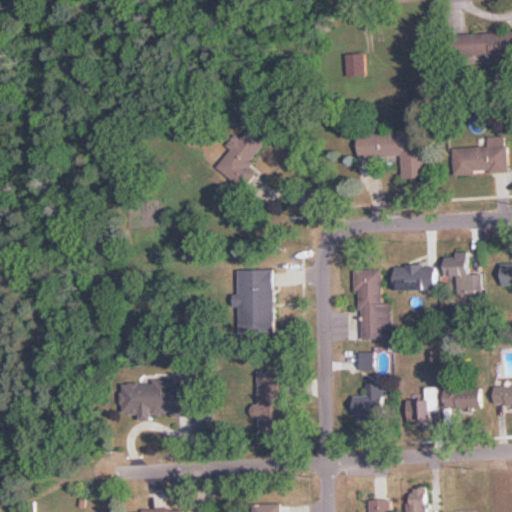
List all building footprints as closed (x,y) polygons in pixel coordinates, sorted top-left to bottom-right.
[(511,57),(511,30),(455,30),(455,58),(511,57)] [(347,75),(366,75),(366,53),(347,53),(347,75)] [(218,166),(244,187),(259,169),(251,162),(268,141),(248,124),(229,147),(232,149),(218,166)] [(429,130),(360,133),(361,157),(404,156),(404,178),(431,177),(429,130)] [(510,173),(509,135),(489,135),(489,146),(455,147),(456,174),(510,173)] [(459,295),(476,294),(474,254),(446,255),(447,276),(458,276),(459,295)] [(511,261),(503,262),(503,286),(511,286),(511,261)] [(396,265),(396,290),(439,290),(439,265),(396,265)] [(278,269),(240,269),(240,306),(242,307),(241,334),(277,334),(278,269)] [(392,304),(384,304),(384,270),(361,270),(361,339),(392,339),(392,304)] [(377,372),(377,354),(362,354),(362,372),(377,372)] [(285,428),(285,370),(258,370),(258,427),(285,428)] [(124,415),(194,414),(194,379),(124,380),(124,415)] [(364,419),(386,419),(386,382),(364,382),(364,419)] [(511,405),(511,384),(495,385),(495,405),(511,405)] [(446,409),(484,409),(484,385),(446,385),(446,409)] [(438,387),(427,387),(427,419),(438,419),(438,387)] [(437,511),(437,497),(410,497),(410,511),(437,511)] [(392,511),(392,499),(367,500),(367,511),(392,511)]
